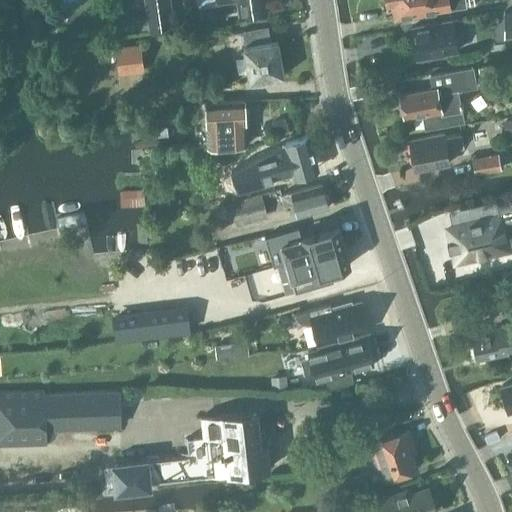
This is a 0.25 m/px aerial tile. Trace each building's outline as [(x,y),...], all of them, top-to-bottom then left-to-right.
[(170,0),(146,0),(150,28),(174,25),(170,0)] [(198,0),(200,7),(236,1),(238,15),(267,11),(265,0),(198,0)] [(411,0),(392,3),(395,18),(418,14),(418,12),(450,7),(448,0),(411,0)] [(463,17),(411,27),(417,57),(458,50),(454,33),(466,31),(463,17)] [(249,81),(285,75),(280,47),(276,47),(271,44),(268,26),(242,31),(245,46),(243,46),(249,81)] [(119,71),(141,68),(145,68),(142,44),(116,47),(119,71)] [(464,123),(462,110),(458,91),(477,88),(473,68),(430,76),(432,87),(401,93),(405,117),(421,113),(424,129),(464,123)] [(207,147),(248,145),(245,101),(205,103),(207,147)] [(415,169),(449,163),(447,149),(451,148),(451,149),(464,147),(462,134),(445,137),(444,133),(410,140),(415,169)] [(276,145),(276,146),(264,149),(268,164),(280,161),(284,177),(317,167),(309,136),(276,145)] [(476,173),(500,168),(498,153),(473,158),(476,173)] [(256,175),(224,183),(228,199),(260,190),(256,175)] [(299,215),(328,207),(321,183),(281,194),(284,206),(295,202),(299,215)] [(261,195),(231,203),(237,225),(267,217),(261,195)] [(456,261),(509,249),(504,230),(511,228),(511,218),(502,221),(501,216),(448,228),(456,261)] [(291,249),(294,260),(345,245),(339,225),(300,237),(303,246),(291,249)] [(345,245),(294,260),(297,270),(309,266),(311,275),(350,264),(345,245)] [(236,304),(292,291),(288,271),(232,283),(236,304)] [(361,301),(308,315),(316,346),(369,332),(361,301)] [(508,352),(507,350),(511,349),(511,323),(495,327),(496,332),(472,337),(476,359),(508,352)] [(366,335),(307,350),(315,381),(374,366),(366,335)] [(249,339),(217,341),(217,355),(250,354),(249,339)] [(511,382),(502,385),(509,410),(511,409),(511,382)] [(58,428),(120,426),(119,390),(44,393),(44,391),(0,391),(0,443),(46,442),(46,441),(58,428)] [(202,418),(204,436),(185,438),(187,455),(108,464),(111,491),(146,487),(145,482),(271,467),(271,466),(270,466),(267,443),(261,443),(258,411),(259,411),(258,410),(201,417),(201,418),(202,418)] [(372,441),(379,463),(384,479),(417,468),(408,441),(412,440),(408,430),(372,441)] [(432,511),(437,510),(428,487),(413,493),(412,488),(380,500),(384,511),(432,511)]
